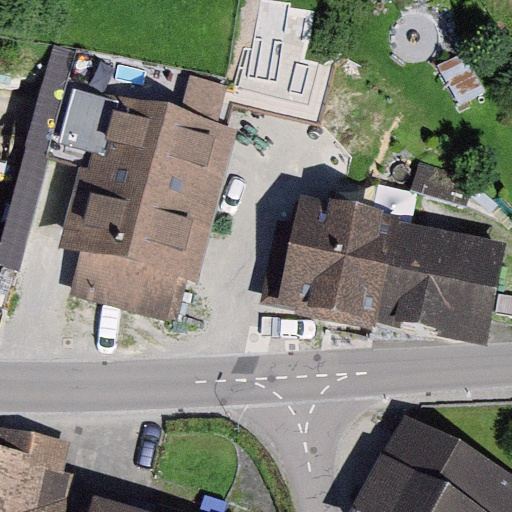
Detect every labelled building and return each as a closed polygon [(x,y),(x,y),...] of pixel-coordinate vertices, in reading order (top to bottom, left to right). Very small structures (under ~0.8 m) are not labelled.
[(378,92),(309,74),(287,159),(356,177),(378,92)] [(211,138),(86,107),(74,152),(110,162),(87,252),(60,245),(54,268),(81,275),(76,296),(164,319),(211,138)] [(280,256),(270,305),(375,327),(395,235),(303,216),(294,259),(280,256)] [(395,235),(375,327),(455,343),(488,342),(503,257),(395,235)] [(511,511),(511,483),(407,425),(358,511),(511,511)] [(0,511),(68,511),(75,480),(66,478),(72,448),(0,434),(0,511)]
